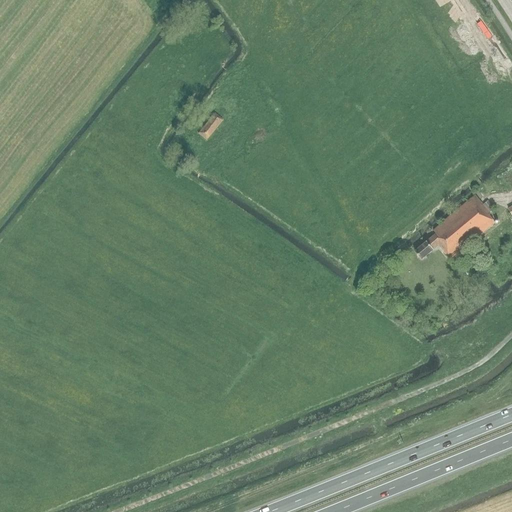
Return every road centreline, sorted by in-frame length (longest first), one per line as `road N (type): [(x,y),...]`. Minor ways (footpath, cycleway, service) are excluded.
road 1 (trunk): [(511,414),(269,511)]
road 2 (trunk): [(334,511),(511,440)]
